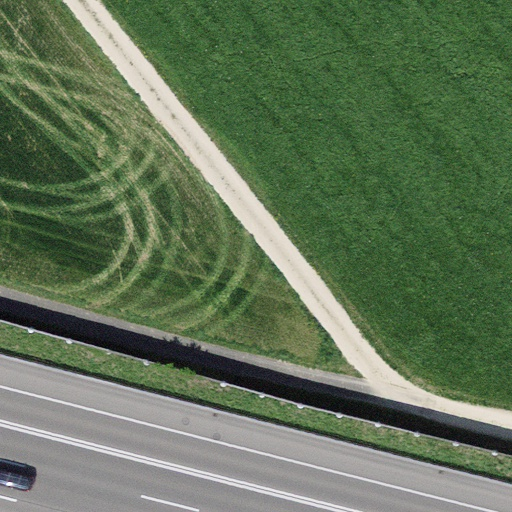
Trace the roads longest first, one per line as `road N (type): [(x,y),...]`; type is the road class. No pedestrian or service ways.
road 1 (track): [(398,397),(81,0)]
road 2 (motorway): [(427,511),(355,494),(0,452)]
road 3 (track): [(398,397),(0,296)]
road 4 (motorway): [(144,511),(0,475)]
